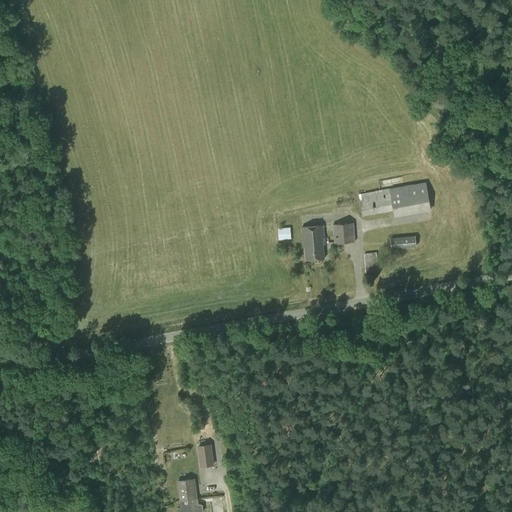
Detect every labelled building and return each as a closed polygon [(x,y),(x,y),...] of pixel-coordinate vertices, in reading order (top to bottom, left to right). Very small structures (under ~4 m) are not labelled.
[(394,214),(430,207),(426,182),(358,194),(362,216),(393,210),(394,214)] [(334,243),(354,241),(353,223),(333,224),(334,243)] [(325,258),(323,244),(326,244),(324,225),(302,227),(304,246),(306,245),(307,259),(325,258)] [(290,229),(278,230),(278,231),(279,240),(290,239),(290,229)] [(392,248),(416,246),(415,236),(391,238),(392,248)] [(366,273),(378,272),(376,252),(364,253),(366,273)] [(210,444),(198,446),(201,465),(213,464),(210,444)] [(193,479),(177,481),(178,481),(180,499),(181,499),(182,508),(177,508),(177,511),(202,511),(203,511),(202,505),(200,504),(197,504),(197,497),(196,497),(193,479)]
